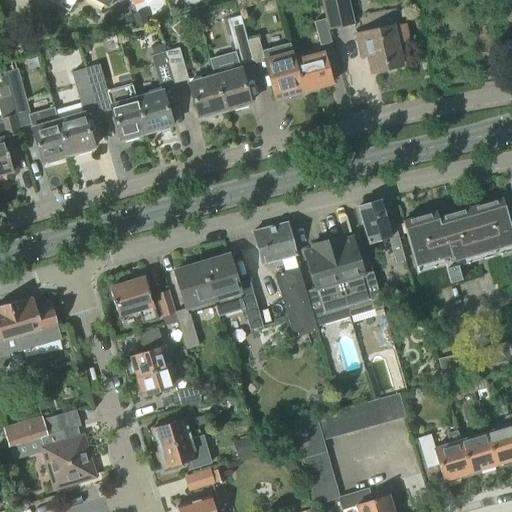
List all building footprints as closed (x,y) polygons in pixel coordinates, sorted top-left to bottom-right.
[(49,0),(69,10),(75,0),(95,0),(109,7),(112,1),(115,0),(49,0)] [(327,27),(328,31),(355,25),(348,0),(320,0),(325,20),(327,27)] [(134,17),(137,26),(146,24),(144,14),(134,17)] [(253,61),(248,41),(245,30),(244,31),(240,17),(227,20),(239,64),(253,61)] [(332,44),(328,31),(327,27),(325,20),(314,22),(320,47),(332,44)] [(393,27),(357,35),(361,57),(368,55),(371,73),(401,67),(397,44),(408,42),(405,26),(393,28),(393,27)] [(295,62),(290,44),(262,52),(258,38),(248,41),(253,61),(254,65),(265,62),(276,100),(290,96),(290,99),(305,95),(304,92),(295,62)] [(179,48),(165,52),(174,84),(189,80),(179,48)] [(174,84),(165,52),(151,56),(160,89),(174,84)] [(295,62),(304,92),(332,84),(323,54),(295,62)] [(210,60),(209,60),(214,76),(215,76),(225,111),(235,108),(235,111),(249,107),(248,104),(251,103),(241,69),(239,64),(237,56),(228,59),(227,56),(211,60),(211,59),(210,60)] [(99,65),(85,69),(96,105),(109,101),(120,140),(123,139),(124,142),(138,138),(137,135),(146,133),(136,99),(133,86),(107,93),(99,65)] [(30,115),(18,69),(4,73),(8,87),(15,114),(19,128),(31,125),(33,124),(30,115)] [(55,111),(67,156),(77,153),(78,156),(91,152),(90,149),(93,148),(82,109),(96,105),(85,69),(71,72),(81,104),(55,111)] [(216,113),(225,111),(215,76),(189,83),(199,118),(203,117),(204,120),(217,116),(216,113)] [(0,177),(5,176),(5,173),(12,171),(3,138),(18,134),(13,115),(15,114),(8,87),(0,89),(0,96),(1,99),(0,99),(0,117),(1,120),(0,119),(0,177)] [(136,99),(146,133),(155,130),(156,133),(170,129),(169,126),(172,126),(163,91),(162,92),(136,99)] [(33,124),(31,125),(42,163),(45,162),(46,165),(60,161),(59,158),(67,156),(55,111),(54,109),(30,115),(33,124)] [(450,263),(511,246),(511,235),(509,224),(502,201),(438,219),(437,213),(403,223),(416,267),(448,258),(450,263)] [(381,202),(356,209),(367,245),(388,238),(396,265),(406,263),(393,223),(388,225),(381,202)] [(261,266),(294,257),(285,224),(252,233),(261,266)] [(342,237),(327,242),(348,317),(376,309),(366,274),(362,276),(351,238),(343,240),(342,237)] [(320,325),(348,317),(326,242),(310,246),(311,250),(303,252),(314,290),(310,291),(320,325)] [(201,264),(214,308),(217,318),(243,310),(241,305),(240,300),(228,258),(228,257),(201,264)] [(175,272),(185,310),(187,315),(189,315),(214,308),(201,264),(175,272)] [(445,269),(449,283),(461,280),(457,266),(445,269)] [(274,276),(293,339),(317,332),(298,269),(274,276)] [(143,279),(109,290),(117,317),(138,310),(142,324),(156,320),(143,279)] [(155,296),(161,318),(175,315),(168,292),(155,296)] [(35,306),(33,298),(32,297),(9,304),(11,313),(21,351),(61,339),(50,301),(35,306)] [(255,301),(241,305),(243,310),(250,332),(263,328),(255,301)] [(0,368),(3,368),(6,367),(9,362),(7,355),(21,351),(11,313),(9,304),(0,306),(0,368)] [(187,315),(185,310),(175,313),(186,351),(198,347),(189,315),(187,315)] [(136,378),(169,367),(157,329),(137,335),(143,353),(129,357),(136,378)] [(506,344),(439,360),(443,377),(510,362),(506,344)] [(135,378),(142,398),(176,388),(173,379),(179,378),(181,373),(179,364),(169,367),(136,378),(135,378)] [(489,389),(486,377),(471,381),(474,392),(489,389)] [(474,393),(470,381),(454,385),(457,397),(474,393)] [(201,401),(196,385),(177,391),(181,408),(201,401)] [(394,420),(405,416),(399,394),(387,397),(394,420)] [(394,420),(387,397),(375,400),(382,423),(394,420)] [(382,423),(375,400),(364,404),(370,426),(382,423)] [(370,426),(364,404),(351,407),(358,430),(370,426)] [(358,430),(351,407),(340,410),(346,433),(358,430)] [(346,433),(340,410),(327,414),(334,436),(346,433)] [(43,421),(42,421),(47,437),(64,431),(77,427),(79,427),(75,411),(43,421)] [(334,436),(327,414),(315,417),(322,440),(334,436)] [(510,425),(486,432),(496,465),(499,464),(500,467),(511,463),(511,461),(511,460),(511,459),(511,424),(509,415),(508,416),(510,425)] [(152,429),(158,448),(202,436),(212,432),(210,425),(209,425),(206,416),(194,419),(198,431),(187,434),(182,420),(152,429)] [(322,440),(315,417),(291,424),(302,460),(326,453),(322,440)] [(4,432),(8,447),(20,444),(40,438),(40,439),(47,437),(42,421),(35,423),(4,432)] [(43,449),(42,449),(54,489),(94,477),(82,437),(80,438),(77,427),(64,431),(47,437),(40,439),(43,449)] [(471,472),(461,440),(460,440),(457,432),(447,434),(449,444),(435,448),(431,435),(419,439),(428,469),(440,465),(445,480),(448,479),(449,482),(462,479),(461,476),(471,472)] [(486,432),(461,440),(471,472),(481,469),(482,472),(495,468),(494,465),(496,465),(486,432)] [(202,436),(158,448),(164,469),(187,462),(189,461),(192,470),(210,465),(202,436)] [(238,460),(258,454),(253,437),(232,443),(238,460)] [(330,464),(326,453),(302,460),(305,471),(330,464)] [(330,464),(305,471),(309,483),(333,476),(330,464)] [(221,469),(210,472),(214,484),(225,481),(221,469)] [(184,477),(189,492),(214,484),(210,472),(210,470),(184,477)] [(337,487),(333,476),(309,483),(312,494),(337,487)] [(340,498),(337,487),(312,494),(315,506),(340,498)] [(357,505),(358,511),(393,511),(394,511),(397,510),(393,497),(390,498),(389,495),(373,500),(369,489),(340,498),(343,510),(357,505)] [(220,511),(216,496),(176,507),(177,511),(220,511)]
